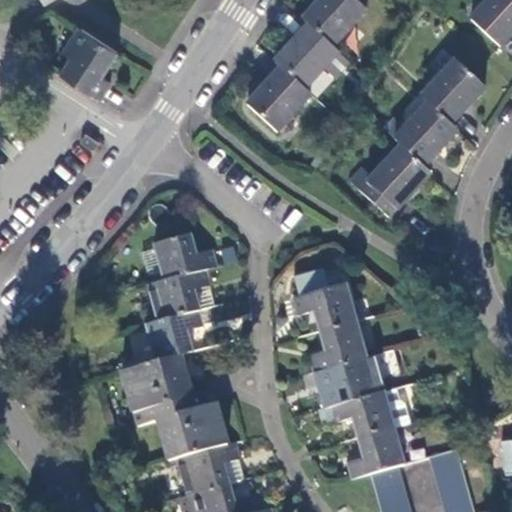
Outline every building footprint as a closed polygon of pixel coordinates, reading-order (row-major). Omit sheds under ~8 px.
[(357,0),(326,0),(306,23),(311,28),(335,49),(369,11),(357,0)] [(501,47),(511,34),(511,0),(488,0),(471,19),(501,47)] [(311,28),(277,64),(284,70),(306,91),(325,71),(340,54),(335,49),(311,28)] [(100,78),(115,55),(78,29),(61,55),(68,60),(58,74),(97,101),(108,85),(100,78)] [(334,79),(350,63),(340,54),(325,71),(334,79)] [(457,63),(423,98),(428,103),(452,125),(485,89),(457,63)] [(278,133),(312,97),(306,91),(284,70),(250,106),(278,133)] [(395,139),(394,140),(401,146),(424,167),(457,130),(452,125),(428,103),(405,129),(394,118),(383,129),(395,139)] [(100,143),(84,133),(79,142),(95,152),(100,143)] [(388,219),(430,172),(424,167),(401,146),(372,178),(360,168),(349,181),(388,219)] [(161,273),(163,282),(209,269),(220,266),(214,248),(194,253),(189,235),(153,244),(154,249),(161,273)] [(147,276),(161,273),(154,249),(141,252),(147,276)] [(146,287),(156,322),(203,310),(197,289),(211,285),(213,285),(209,269),(163,282),(146,287)] [(312,310),(319,332),(357,321),(346,283),(293,297),(297,313),(312,310)] [(211,285),(197,289),(203,310),(217,306),(211,285)] [(145,325),(156,362),(182,355),(195,351),(191,334),(190,330),(207,325),(203,310),(156,322),(145,325)] [(309,354),(314,372),(317,371),(333,366),(367,357),(357,321),(319,332),(325,350),(309,354)] [(205,331),(191,334),(195,351),(209,348),(205,331)] [(120,371),(132,414),(135,427),(155,421),(167,462),(175,460),(230,445),(214,391),(193,396),(182,355),(156,362),(120,371)] [(322,391),(326,407),(385,391),(375,355),(367,357),(333,366),(338,386),(322,391)] [(333,366),(317,371),(322,391),(338,386),(333,366)] [(353,418),(359,438),(396,427),(412,423),(406,402),(401,399),(397,387),(385,391),(326,407),(320,409),(325,425),(353,418)] [(349,462),(353,479),(373,474),(400,466),(407,464),(396,427),(359,438),(365,457),(349,462)] [(175,460),(185,497),(190,495),(232,484),(226,464),(243,459),(239,443),(230,445),(175,460)] [(432,458),(447,511),(476,511),(459,450),(432,458)] [(413,511),(400,466),(373,474),(384,511),(413,511)] [(190,495),(195,511),(257,511),(253,498),(236,502),(232,484),(190,495)]
